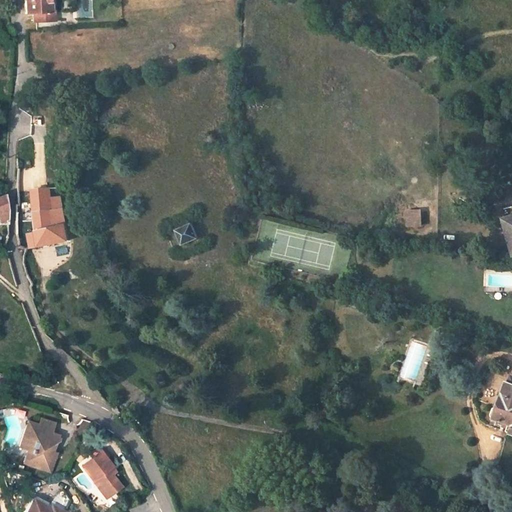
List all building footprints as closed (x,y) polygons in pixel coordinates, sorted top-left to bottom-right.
[(51,11),(50,0),(24,0),(25,12),(32,12),(33,19),(56,18),(56,11),(51,11)] [(50,188),(33,189),(39,231),(30,233),(32,247),(68,240),(61,196),(50,197),(50,188)] [(405,209),(405,226),(421,226),(421,209),(405,209)] [(16,232),(22,232),(22,226),(26,226),(26,211),(23,211),(16,211),(16,232)] [(193,222),(177,230),(183,245),(200,238),(193,222)] [(511,382),(511,383),(509,381),(499,408),(495,408),(493,415),(495,417),(511,424),(509,431),(511,431),(511,382)] [(49,435),(53,422),(42,419),(40,425),(28,421),(19,447),(28,450),(24,463),(50,471),(55,454),(48,451),(50,444),(59,440),(57,437),(49,435)] [(102,449),(83,464),(106,495),(113,490),(115,492),(123,486),(113,473),(109,469),(113,466),(114,465),(108,456),(103,451),(102,449)] [(64,511),(65,510),(35,497),(27,511),(64,511)]
